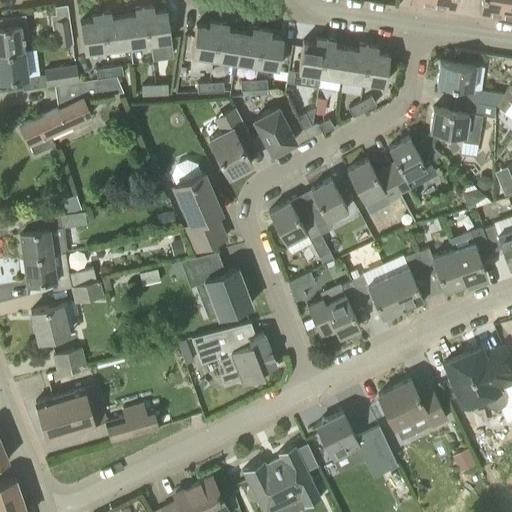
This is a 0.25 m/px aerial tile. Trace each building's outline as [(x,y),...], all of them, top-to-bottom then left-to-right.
[(480,0),(478,11),(500,14),(502,0),(480,0)] [(511,0),(502,0),(500,14),(511,16),(511,0)] [(153,5),(144,7),(149,43),(171,40),(167,9),(154,11),(153,5)] [(135,14),(123,15),(127,46),(149,43),(144,7),(134,8),(135,14)] [(127,46),(123,15),(111,17),(111,11),(101,13),(106,49),(127,46)] [(80,21),(84,52),(106,49),(101,13),(91,14),(92,20),(80,21)] [(28,39),(25,14),(20,15),(20,16),(0,17),(0,53),(23,51),(22,40),(28,39)] [(73,44),(69,18),(54,20),(57,46),(73,44)] [(213,59),(218,22),(209,21),(208,26),(196,24),(191,56),(213,59)] [(218,22),(213,59),(234,62),(239,31),(227,29),(228,24),(218,22)] [(252,27),(251,33),(239,31),(234,62),(256,66),(262,29),(252,27)] [(283,37),(270,36),(271,30),(262,29),(256,66),(278,69),(283,37)] [(302,41),(297,72),(319,75),(325,38),(316,37),(315,42),(302,41)] [(341,78),(346,47),(334,45),(335,40),(325,38),(319,75),(341,78)] [(358,44),(358,49),(346,47),(341,78),(363,81),(368,45),(358,44)] [(389,54),(377,52),(378,46),(368,45),(363,81),(384,85),(389,54)] [(27,77),(23,51),(0,53),(0,80),(21,78),(27,77)] [(472,88),(475,66),(440,60),(436,83),(457,87),(455,98),(494,104),(495,104),(503,93),(481,90),(472,88)] [(109,76),(115,75),(123,74),(121,64),(108,66),(109,76)] [(54,85),(78,81),(76,66),(44,70),(47,86),(54,85)] [(108,66),(95,68),(97,79),(109,76),(108,66)] [(48,132),(90,114),(83,98),(96,96),(96,95),(122,91),(115,75),(109,76),(97,79),(78,81),(54,85),(57,108),(21,124),(33,154),(54,145),(48,132)] [(240,89),(254,89),(254,79),(240,80),(240,89)] [(254,89),(266,88),(266,79),(254,79),(254,89)] [(223,80),(208,81),(207,91),(223,90),(223,80)] [(198,92),(207,91),(208,81),(196,82),(198,92)] [(167,84),(155,85),(156,94),(168,93),(167,84)] [(511,104),(511,85),(510,84),(503,93),(495,104),(504,111),(510,103),(511,104)] [(141,85),(142,95),(156,94),(155,85),(141,85)] [(375,104),(371,95),(360,101),(358,113),(375,104)] [(477,143),(481,115),(494,116),(494,104),(455,98),(453,110),(433,107),(429,130),(463,135),(462,141),(477,143)] [(352,115),(358,113),(360,101),(348,107),(352,115)] [(304,111),(311,124),(312,123),(314,106),(304,111)] [(228,175),(251,163),(240,141),(250,135),(235,107),(215,118),(222,131),(209,138),(228,175)] [(295,140),(277,107),(254,119),(272,152),(295,140)] [(131,122),(126,109),(114,114),(119,127),(131,122)] [(302,128),(311,124),(304,111),(296,116),(302,128)] [(328,116),(315,123),(320,131),(320,132),(329,127),(333,125),(332,124),(328,116)] [(311,124),(302,128),(308,138),(320,131),(315,123),(315,121),(312,123),(311,124)] [(409,186),(435,172),(428,160),(423,162),(409,136),(388,147),(398,165),(387,171),(399,192),(410,187),(409,186)] [(377,176),(367,158),(346,169),(363,200),(383,190),(388,198),(399,192),(387,171),(377,176)] [(220,212),(203,172),(174,184),(191,224),(185,226),(196,250),(225,238),(215,214),(220,212)] [(347,209),(331,177),(310,188),(320,207),(309,212),(321,234),(323,232),(332,228),(328,219),(347,209)] [(504,194),(511,191),(511,181),(501,187),(504,194)] [(74,193),(60,198),(65,212),(79,207),(74,193)] [(299,218),(289,200),(268,211),(285,242),(305,232),(319,257),(330,251),(320,234),(321,234),(309,212),(299,218)] [(86,222),(84,213),(84,211),(61,214),(63,225),(63,226),(86,223),(86,222)] [(92,211),(84,213),(86,222),(94,221),(92,211)] [(174,223),(173,211),(158,213),(160,225),(174,223)] [(384,233),(378,223),(369,228),(374,238),(384,233)] [(502,247),(508,267),(511,265),(511,226),(496,232),(493,224),(482,228),(490,251),(502,247)] [(67,251),(65,237),(50,238),(49,227),(19,231),(22,257),(65,251),(67,251)] [(453,249),(464,282),(486,275),(479,255),(490,251),(482,228),(471,232),(474,241),(453,249)] [(185,252),(181,239),(171,242),(174,255),(185,252)] [(416,252),(425,275),(436,270),(443,290),(464,282),(453,249),(432,256),(429,247),(416,252)] [(252,303),(238,266),(225,271),(217,250),(179,259),(190,286),(204,281),(217,314),(218,316),(252,303)] [(56,279),(55,276),(68,273),(65,251),(22,257),(26,283),(56,279)] [(404,257),(407,264),(387,273),(402,307),(422,298),(414,279),(425,275),(416,252),(404,257)] [(362,302),(373,297),(381,316),(402,307),(387,273),(382,262),(362,271),(363,275),(352,280),(362,302)] [(107,277),(98,279),(96,280),(92,267),(68,273),(70,286),(70,287),(96,281),(108,278),(107,277)] [(139,272),(142,284),(160,280),(157,268),(139,272)] [(297,296),(320,285),(312,268),(289,279),(297,296)] [(356,269),(349,272),(353,279),(359,276),(356,269)] [(102,295),(101,291),(110,288),(108,278),(96,281),(70,287),(74,302),(102,295)] [(351,307),(362,302),(352,280),(341,285),(339,282),(319,292),(325,302),(307,311),(319,337),(335,330),(338,336),(359,326),(351,307)] [(38,340),(71,331),(64,302),(30,311),(38,340)] [(255,335),(250,321),(191,337),(201,363),(218,356),(224,372),(220,374),(224,384),(241,378),(243,383),(247,381),(255,382),(260,376),(263,375),(262,370),(275,365),(262,332),(255,335)] [(192,360),(185,338),(177,341),(185,362),(192,360)] [(86,363),(81,346),(51,354),(56,371),(86,363)] [(511,381),(511,367),(511,364),(503,346),(483,354),(480,346),(444,362),(462,406),(482,398),(484,401),(488,406),(493,408),(500,407),(504,404),(507,398),(506,391),(503,385),(511,381)] [(417,392),(410,378),(378,394),(394,426),(425,411),(431,423),(432,425),(446,418),(430,385),(417,392)] [(106,420),(95,383),(35,401),(46,439),(106,421),(106,420)] [(158,427),(152,408),(151,405),(145,407),(143,402),(121,409),(124,415),(106,420),(106,421),(111,441),(158,427)] [(322,417),(320,422),(315,424),(332,459),(350,450),(356,462),(376,452),(365,431),(355,436),(342,411),(327,419),(322,417)] [(0,463),(9,459),(0,438),(0,463)] [(262,511),(268,511),(295,499),(300,508),(320,498),(307,471),(296,448),(294,444),(278,452),(280,458),(266,465),(263,459),(242,470),(249,484),(248,486),(247,490),(247,492),(248,494),(250,497),(253,498),(256,498),(262,511)] [(473,462),(468,450),(457,455),(463,467),(473,462)] [(227,511),(210,476),(175,493),(178,500),(163,508),(164,511),(227,511)] [(26,511),(15,477),(0,481),(0,511),(26,511)]
